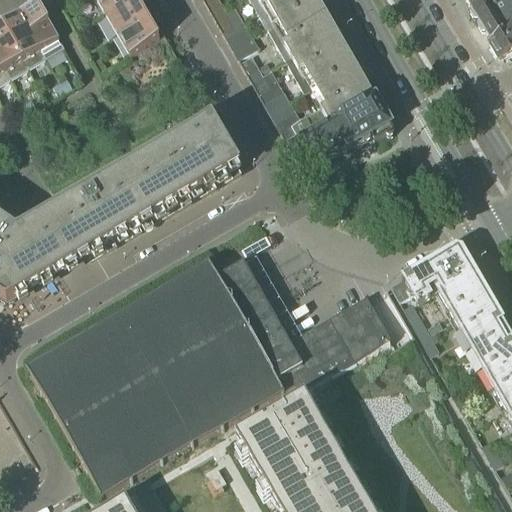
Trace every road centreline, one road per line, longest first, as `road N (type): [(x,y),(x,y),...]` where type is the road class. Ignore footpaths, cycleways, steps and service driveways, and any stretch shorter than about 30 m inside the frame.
road 1 (residential): [(0,349),(281,191)]
road 2 (tertiary): [(362,0),(486,220)]
road 3 (residential): [(281,191),(312,238),(350,261),(393,266),(463,224),(486,220)]
road 4 (residential): [(281,191),(171,0)]
road 5 (residential): [(28,511),(54,490),(56,467),(0,365)]
